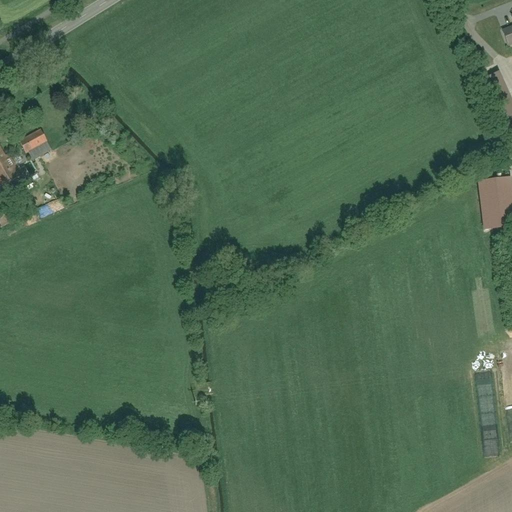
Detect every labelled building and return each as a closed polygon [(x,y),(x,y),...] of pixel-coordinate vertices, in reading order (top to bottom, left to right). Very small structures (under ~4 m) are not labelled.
[(511,22),(511,28),(502,33),(508,49),(511,47),(511,16),(510,17),(511,22)] [(511,118),(501,122),(509,148),(511,147),(511,118)] [(18,142),(27,158),(45,148),(36,132),(18,142)] [(0,141),(0,189),(20,179),(0,141)] [(0,216),(0,229),(23,218),(18,207),(0,216)]
